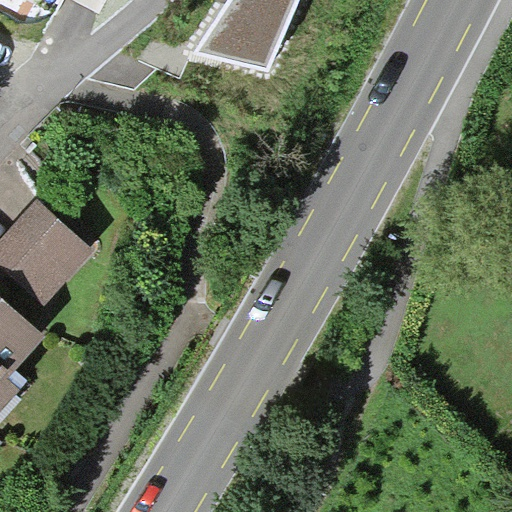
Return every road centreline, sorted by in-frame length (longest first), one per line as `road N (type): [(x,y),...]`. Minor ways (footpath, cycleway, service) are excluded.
road 1 (primary): [(460,0),(166,511)]
road 2 (residential): [(0,145),(145,0)]
road 3 (track): [(342,382),(337,428),(294,511)]
